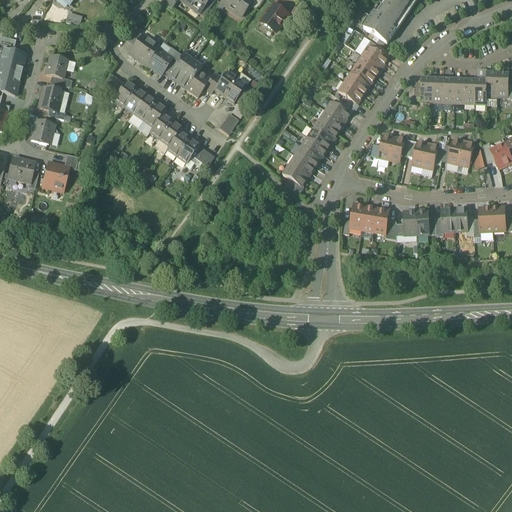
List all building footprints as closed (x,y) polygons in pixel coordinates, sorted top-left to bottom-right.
[(165,0),(162,5),(171,11),(178,0),(165,0)] [(192,8),(200,13),(209,0),(180,0),(179,1),(191,10),(192,8)] [(199,15),(203,19),(216,1),(214,0),(209,0),(200,13),(199,15)] [(236,11),(243,15),(249,7),(251,4),(252,3),(248,0),(224,0),(221,5),(234,14),(236,11)] [(251,4),(258,8),(263,0),(248,0),(252,3),(251,4)] [(388,0),(378,16),(374,14),(363,30),(370,35),(385,45),(387,46),(396,32),(393,30),(413,0),(388,0)] [(413,0),(393,30),(396,32),(397,33),(419,0),(413,0)] [(291,15),(301,22),(303,19),(307,21),(312,14),(299,4),(291,15)] [(261,24),(275,34),(288,16),(274,6),(270,11),(266,15),(267,16),(261,24)] [(236,11),(234,14),(241,19),(243,15),(236,11)] [(66,23),(79,27),(82,19),(68,15),(66,23)] [(127,42),(134,47),(142,37),(134,31),(127,42)] [(382,51),(385,45),(370,35),(367,41),(380,49),(382,51)] [(146,68),(147,67),(159,50),(160,49),(142,37),(134,47),(129,56),(146,68)] [(0,39),(0,51),(3,52),(3,51),(12,54),(15,43),(0,39)] [(380,49),(367,41),(363,46),(368,49),(376,54),(380,49)] [(167,56),(171,51),(163,45),(160,49),(159,50),(167,56)] [(368,49),(363,46),(357,55),(362,58),(368,49)] [(368,49),(362,58),(382,71),(388,62),(376,54),(368,49)] [(391,57),(382,51),(380,49),(376,54),(388,62),(391,57)] [(163,74),(170,64),(172,60),(167,56),(159,50),(147,67),(161,77),(163,74)] [(12,54),(3,51),(3,52),(0,63),(0,72),(20,78),(22,71),(25,57),(12,54)] [(171,51),(167,56),(172,60),(170,64),(175,68),(181,59),(171,51)] [(185,54),(181,59),(175,68),(168,77),(168,78),(177,85),(195,60),(185,54)] [(362,58),(356,67),(376,80),(382,71),(362,58)] [(51,78),(62,81),(62,80),(64,73),(66,63),(50,59),(45,77),(51,78)] [(186,92),(199,75),(204,67),(195,60),(177,85),(186,92)] [(75,65),(66,63),(64,73),(73,75),(75,65)] [(163,74),(168,77),(175,68),(170,64),(163,74)] [(356,67),(350,76),(370,89),(376,80),(356,67)] [(19,84),(20,78),(0,72),(0,94),(2,95),(15,98),(18,84),(19,84)] [(115,79),(110,75),(103,85),(108,89),(115,79)] [(210,83),(199,75),(186,92),(198,100),(204,91),(210,83)] [(224,99),(236,82),(226,75),(222,81),(214,92),(220,97),(220,96),(224,98),(223,99),(224,99)] [(204,91),(211,96),(214,92),(222,81),(214,76),(210,83),(204,91)] [(241,76),(236,82),(246,89),(251,83),(241,76)] [(350,76),(344,85),(364,98),(370,89),(350,76)] [(487,76),(487,83),(486,99),(497,100),(498,76),(487,76)] [(509,76),(498,76),(497,100),(508,100),(508,89),(509,76)] [(49,85),(70,90),(72,83),(62,80),(62,81),(51,78),(49,85)] [(120,82),(115,79),(108,89),(113,92),(120,82)] [(421,105),(432,105),(433,81),(421,81),(421,105)] [(443,82),(433,81),(432,105),(433,105),(442,105),(443,105),(443,82)] [(125,86),(120,82),(113,92),(118,96),(125,86)] [(246,89),(236,82),(224,99),(224,100),(225,99),(228,101),(227,102),(234,107),(236,103),(246,89)] [(454,82),(443,82),(443,105),(444,105),(451,106),(453,106),(454,82)] [(465,83),(454,82),(453,106),(464,106),(465,83)] [(258,86),(253,83),(249,88),(254,92),(258,86)] [(476,83),(465,83),(464,106),(475,107),(476,83)] [(487,83),(476,83),(475,107),(486,107),(486,99),(487,83)] [(113,102),(123,109),(136,91),(135,91),(135,92),(132,90),(132,89),(126,84),(125,86),(118,96),(113,102)] [(364,98),(344,85),(338,94),(349,102),(357,107),(364,98)] [(236,103),(239,105),(247,111),(256,96),(246,89),(236,103)] [(48,113),(57,115),(57,114),(62,94),(43,90),(42,92),(41,91),(39,101),(40,101),(38,110),(48,113)] [(123,109),(133,116),(146,98),(140,94),(139,95),(136,93),(137,92),(136,91),(123,109)] [(69,96),(62,94),(57,114),(64,116),(69,96)] [(93,99),(86,95),(84,101),(85,105),(91,107),(93,99)] [(133,116),(143,123),(156,105),(155,105),(154,106),(151,103),(152,103),(146,98),(133,116)] [(486,99),(486,107),(497,107),(497,100),(486,99)] [(357,107),(349,102),(345,106),(354,112),(356,113),(359,109),(357,107)] [(331,104),(325,114),(345,127),(351,118),(342,111),(331,104)] [(143,123),(153,130),(162,117),(165,112),(159,108),(159,109),(155,107),(156,106),(156,105),(143,123)] [(240,121),(247,111),(239,105),(232,115),(240,121)] [(0,113),(6,115),(7,116),(9,109),(0,106),(0,113)] [(345,106),(342,111),(351,118),(354,112),(345,106)] [(46,124),(56,126),(57,121),(63,122),(65,116),(64,116),(57,114),(57,115),(48,113),(47,118),(47,119),(46,124)] [(325,114),(319,122),(338,136),(345,127),(325,114)] [(127,124),(137,131),(143,123),(133,116),(127,124)] [(228,116),(225,121),(235,128),(239,123),(228,116)] [(149,135),(159,142),(171,124),(170,125),(167,122),(168,121),(162,117),(153,130),(149,135)] [(225,121),(222,126),(232,133),(235,128),(225,121)] [(319,122),(313,131),(332,145),(338,136),(319,122)] [(30,142),(48,146),(50,135),(52,135),(54,128),(35,123),(30,142)] [(147,138),(149,135),(153,130),(143,123),(137,131),(147,138)] [(159,142),(169,149),(179,134),(181,131),(175,127),(175,128),(172,125),(171,124),(159,142)] [(222,126),(218,130),(228,138),(232,133),(222,126)] [(313,131),(307,140),(326,154),(332,145),(313,131)] [(167,152),(176,159),(189,141),(188,141),(188,142),(184,139),(185,139),(179,134),(169,149),(167,152)] [(50,135),(48,146),(57,149),(59,137),(52,135),(50,135)] [(96,140),(89,137),(85,144),(93,148),(96,140)] [(379,161),(389,163),(394,140),(383,138),(378,161),(379,161)] [(307,140),(301,149),(320,163),(326,154),(307,140)] [(405,143),(394,140),(389,163),(400,166),(402,158),(405,143)] [(189,141),(176,159),(186,166),(189,162),(192,158),(199,149),(193,144),(192,145),(189,143),(189,142),(189,141)] [(163,157),(167,152),(169,149),(159,142),(153,150),(163,157)] [(446,142),(444,152),(441,165),(447,166),(452,143),(446,142)] [(402,158),(408,160),(411,144),(405,143),(402,158)] [(447,166),(458,168),(463,145),(452,143),(447,166)] [(417,145),(411,144),(408,160),(413,161),(417,145)] [(412,168),(423,171),(428,148),(417,145),(413,161),(412,168)] [(474,148),(463,145),(458,168),(469,171),(474,148)] [(490,152),(495,163),(499,172),(511,166),(511,162),(505,146),(490,152)] [(495,163),(490,152),(488,147),(483,149),(484,154),(487,167),(495,163)] [(372,159),(378,160),(380,149),(374,148),(372,159)] [(439,150),(428,148),(423,171),(433,173),(435,167),(439,150)] [(199,149),(192,158),(197,162),(204,152),(199,149)] [(301,149),(295,158),(314,172),(320,163),(301,149)] [(441,168),(441,165),(444,152),(439,150),(435,167),(441,168)] [(119,155),(114,151),(107,160),(112,164),(119,155)] [(204,152),(197,162),(202,166),(209,156),(204,152)] [(53,154),(51,163),(61,165),(63,156),(53,154)] [(128,158),(122,154),(118,160),(123,164),(128,158)] [(477,156),(481,171),(488,170),(487,167),(484,154),(477,156)] [(209,156),(202,166),(207,169),(214,159),(209,156)] [(69,172),(75,173),(78,160),(66,157),(63,169),(69,170),(69,172)] [(199,170),(202,166),(197,162),(192,158),(189,162),(199,170)] [(295,158),(289,167),(308,180),(314,172),(295,158)] [(8,177),(16,179),(15,181),(16,183),(18,184),(21,184),(28,186),(29,186),(32,174),(34,165),(23,163),(22,164),(12,161),(8,177)] [(389,163),(379,161),(378,168),(387,170),(389,163)] [(50,189),(63,193),(69,172),(69,170),(63,169),(47,165),(41,189),(49,191),(50,189)] [(302,189),(308,180),(289,167),(282,176),(289,181),(302,190),(302,189)] [(149,172),(142,168),(138,174),(144,179),(149,172)] [(423,171),(412,168),(410,174),(421,177),(423,171)] [(432,180),(433,173),(423,171),(421,177),(421,178),(432,180)] [(27,190),(34,192),(38,176),(32,174),(29,186),(28,186),(27,190)] [(156,181),(150,176),(147,181),(152,185),(156,181)] [(285,187),(299,198),(304,190),(302,189),(302,190),(289,181),(285,187)] [(350,232),(362,234),(366,210),(360,209),(360,207),(354,206),(351,224),(350,232)] [(366,208),(366,210),(362,234),(374,235),(377,212),(371,211),(372,209),(366,208)] [(504,210),(492,211),(493,235),(505,234),(505,222),(504,210)] [(383,213),(377,212),(374,235),(385,237),(388,224),(390,212),(384,211),(383,213)] [(481,235),(493,235),(492,211),(479,211),(480,222),(480,235),(481,235)] [(443,235),(455,234),(454,212),(441,213),(441,221),(442,233),(443,233),(443,235)] [(467,212),(454,212),(455,234),(466,234),(466,232),(468,232),(467,220),(467,212)] [(416,238),(417,238),(416,214),(404,215),(404,227),(405,239),(416,238)] [(428,214),(416,214),(417,238),(429,238),(428,229),(428,225),(428,214)] [(474,238),(473,223),(473,220),(467,220),(468,232),(466,232),(466,234),(466,238),(474,238)] [(435,222),(435,225),(436,237),(436,240),(444,239),(443,235),(443,233),(442,233),(441,221),(435,222)] [(396,239),(397,227),(397,225),(388,224),(385,237),(386,238),(385,241),(396,243),(396,239)] [(404,227),(397,227),(396,239),(405,239),(404,227)]
